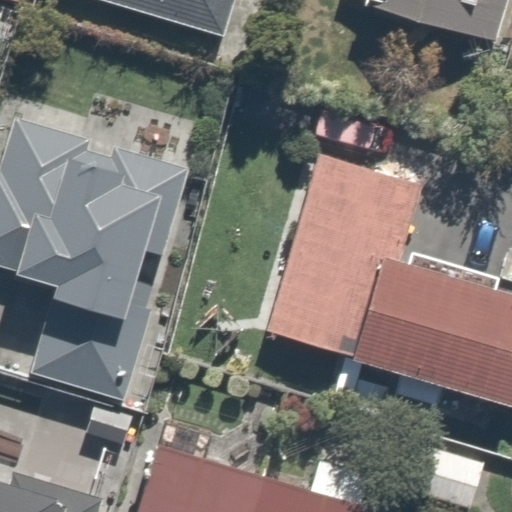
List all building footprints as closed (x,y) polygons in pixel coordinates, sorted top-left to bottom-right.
[(245,0),(120,0),(236,34),(245,0)] [(511,0),(381,0),(376,18),(507,54),(511,37),(511,0)] [(30,318),(53,324),(40,377),(95,390),(86,424),(134,436),(197,173),(172,167),(174,158),(130,147),(127,161),(109,156),(114,133),(25,111),(13,164),(0,161),(0,272),(12,275),(18,254),(44,260),(30,318)] [(435,191),(324,160),(270,347),(511,417),(511,302),(510,302),(511,293),(511,282),(433,259),(427,279),(411,274),(435,191)] [(226,445),(172,428),(146,511),(389,511),(397,487),(334,468),(323,505),(217,473),(226,445)] [(1,493),(0,493),(0,511),(127,511),(128,508),(7,473),(1,493)]
